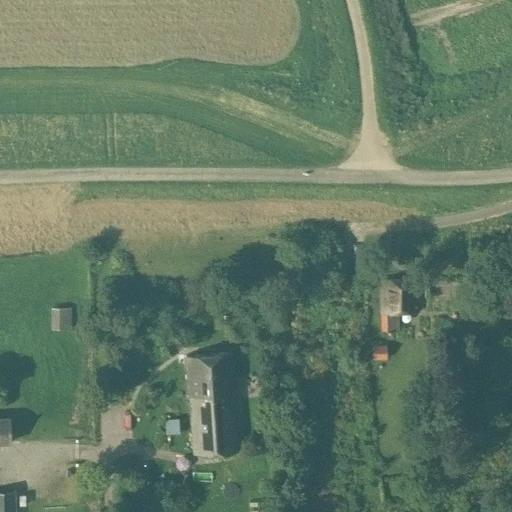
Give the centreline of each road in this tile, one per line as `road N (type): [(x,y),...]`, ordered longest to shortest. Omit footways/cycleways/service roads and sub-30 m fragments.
road 1 (unclassified): [(371,178),(0,179)]
road 2 (track): [(108,511),(95,287)]
road 3 (unclassified): [(371,178),(366,66),(349,0)]
road 4 (unclassified): [(511,176),(371,178)]
